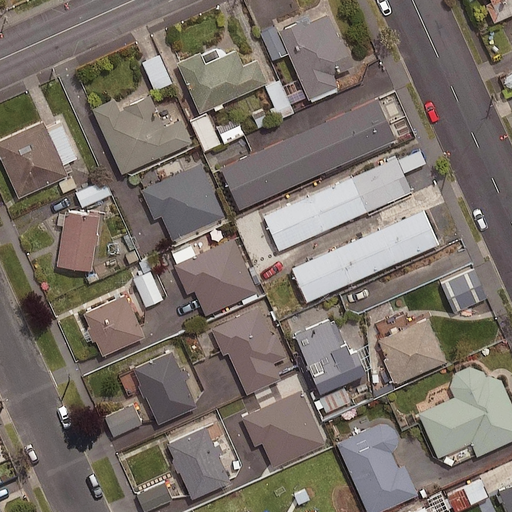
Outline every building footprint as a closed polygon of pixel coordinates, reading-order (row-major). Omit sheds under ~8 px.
[(297,15),(274,25),(305,94),(335,81),(330,69),(349,61),(338,35),(336,36),(324,9),(300,20),(297,15)] [(195,47),(172,57),(195,107),(263,77),(253,54),(239,60),(231,44),(200,58),(195,47)] [(171,79),(159,52),(143,58),(154,86),(171,79)] [(294,109),(279,77),(265,84),(281,115),(294,109)] [(109,94),(88,103),(117,167),(186,136),(176,114),(160,122),(145,89),(118,101),(119,103),(115,105),(109,94)] [(372,93),(217,162),(235,204),(391,134),(372,93)] [(208,111),(191,119),(204,147),(221,140),(208,111)] [(39,116),(0,133),(0,159),(15,192),(63,171),(39,116)] [(217,125),(223,140),(243,131),(237,116),(217,125)] [(393,152),(260,211),(275,245),(408,186),(393,152)] [(221,212),(197,158),(137,185),(150,214),(158,211),(169,235),(221,212)] [(110,191),(104,177),(76,189),(82,203),(110,191)] [(419,204),(287,263),(302,297),(435,239),(419,204)] [(95,210),(60,205),(52,260),(87,265),(95,210)] [(285,271),(258,213),(234,224),(261,283),(285,271)] [(230,234),(171,260),(184,289),(191,286),(202,311),(254,287),(230,234)] [(486,294),(474,266),(441,280),(454,309),(486,294)] [(163,295),(149,267),(133,275),(146,303),(163,295)] [(140,331),(120,289),(79,308),(86,322),(82,323),(88,336),(91,335),(98,350),(140,331)] [(268,330),(255,302),(208,324),(220,350),(225,347),(244,389),(277,374),(270,358),(283,352),(272,328),(268,330)] [(443,356),(423,311),(374,333),(393,378),(443,356)] [(331,314),(291,330),(314,383),(359,364),(350,342),(344,345),(331,314)] [(167,346),(128,363),(154,419),(193,401),(167,346)] [(511,434),(511,406),(498,376),(483,372),(481,367),(466,362),(451,369),(446,382),(451,392),(415,408),(435,453),(468,438),(474,452),(511,434)] [(298,385),(238,413),(251,442),(259,438),(270,463),(322,439),(298,385)] [(141,421),(133,402),(107,414),(114,432),(141,421)] [(367,511),(415,490),(401,460),(395,462),(388,448),(395,441),(395,433),(392,425),(385,419),(376,419),(332,439),(365,511),(367,511)] [(201,421),(163,438),(188,494),(226,476),(201,421)] [(487,493),(479,476),(450,491),(458,507),(487,493)] [(511,511),(511,479),(495,487),(507,511),(511,511)] [(172,496),(165,480),(137,492),(144,508),(172,496)] [(442,511),(450,509),(441,490),(427,496),(434,511),(442,511)] [(425,511),(421,501),(397,511),(425,511)]
